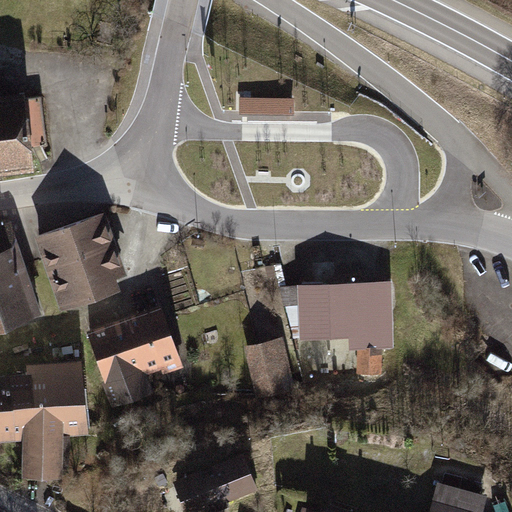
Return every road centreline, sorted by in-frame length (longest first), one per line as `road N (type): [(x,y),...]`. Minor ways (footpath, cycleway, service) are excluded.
road 1 (primary): [(147,174),(175,206),(215,220),(455,227)]
road 2 (trunk): [(272,0),(383,76),(464,146)]
road 3 (primary): [(186,0),(147,174)]
road 4 (residential): [(0,198),(147,174)]
road 5 (trunk): [(397,0),(511,60)]
